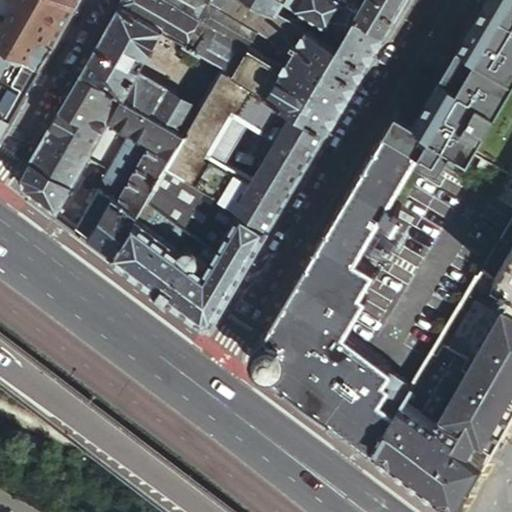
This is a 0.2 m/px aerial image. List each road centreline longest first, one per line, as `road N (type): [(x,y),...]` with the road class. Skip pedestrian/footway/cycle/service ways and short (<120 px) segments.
road 1 (primary): [(214,376),(435,0)]
road 2 (primary): [(0,351),(210,511)]
road 3 (primary): [(333,511),(195,406),(162,355)]
road 4 (primary): [(392,511),(214,376)]
road 5 (primary): [(162,355),(0,233)]
road 6 (residential): [(0,163),(95,0)]
